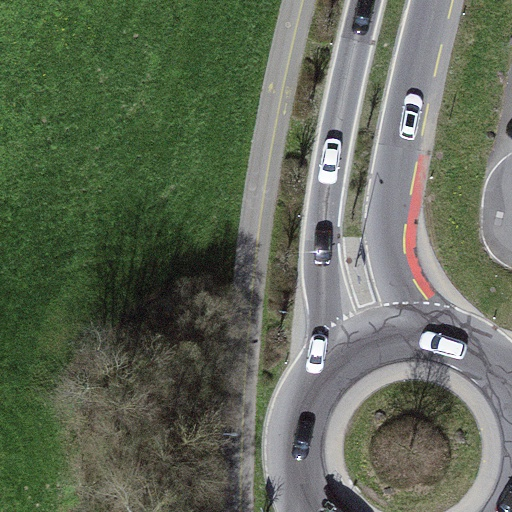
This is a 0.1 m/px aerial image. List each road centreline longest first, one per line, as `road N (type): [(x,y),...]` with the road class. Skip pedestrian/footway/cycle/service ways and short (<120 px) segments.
road 1 (secondary): [(369,0),(321,233),(337,357)]
road 2 (secondary): [(409,330),(385,231),(433,0)]
road 3 (secondary): [(337,357),(316,379),(293,433),(292,463),(307,511)]
